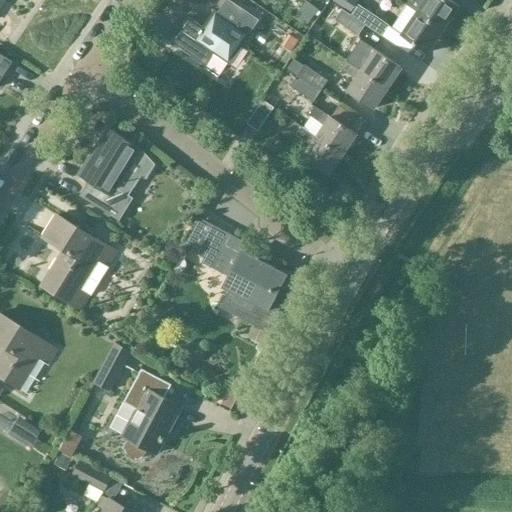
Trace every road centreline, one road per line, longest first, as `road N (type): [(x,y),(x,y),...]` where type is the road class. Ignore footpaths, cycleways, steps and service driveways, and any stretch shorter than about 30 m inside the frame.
road 1 (residential): [(351,275),(85,72)]
road 2 (secondary): [(351,275),(511,36)]
road 3 (secondary): [(226,511),(351,275)]
road 4 (residential): [(0,207),(85,72)]
